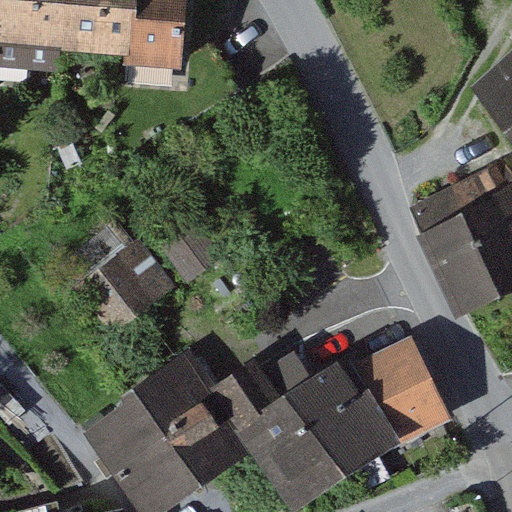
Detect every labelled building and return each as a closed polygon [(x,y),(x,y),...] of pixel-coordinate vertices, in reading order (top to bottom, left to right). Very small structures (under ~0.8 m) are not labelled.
[(177,0),(0,0),(0,55),(173,68),(177,0)] [(511,79),(480,97),(511,155),(511,79)] [(511,196),(428,237),(464,310),(511,286),(511,196)] [(150,259),(176,296),(219,266),(193,229),(150,259)] [(83,294),(114,339),(176,296),(150,259),(144,251),(83,294)] [(350,381),(397,451),(447,424),(407,351),(350,381)] [(196,366),(91,436),(142,511),(164,511),(254,451),(241,432),(196,366)] [(305,511),(397,451),(350,381),(340,366),(241,432),(254,451),(295,511),(305,511)]
